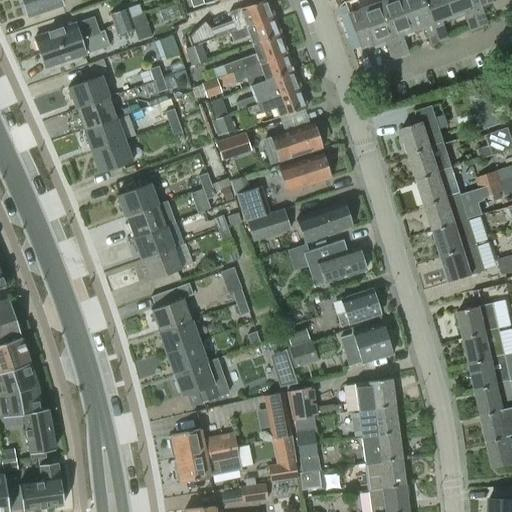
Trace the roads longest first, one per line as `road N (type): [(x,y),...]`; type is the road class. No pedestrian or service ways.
road 1 (residential): [(452,511),(441,405),(343,87)]
road 2 (secondary): [(116,511),(98,406),(0,141)]
road 3 (residential): [(343,87),(508,28)]
